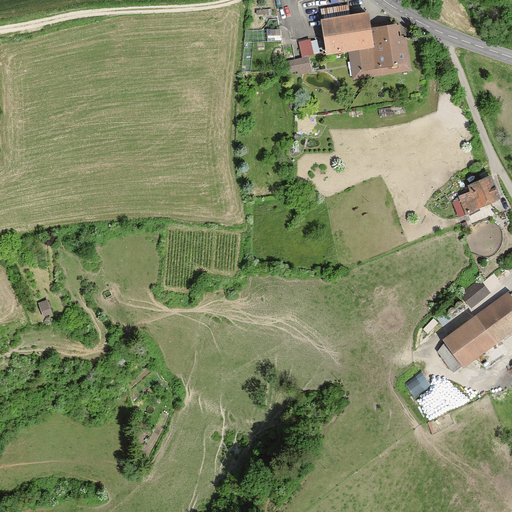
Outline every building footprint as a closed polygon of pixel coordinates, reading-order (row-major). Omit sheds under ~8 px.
[(368,14),(322,21),(327,53),(357,49),(361,70),(381,67),(405,63),(399,25),(370,29),(368,14)] [(280,30),(267,30),(268,42),(282,41),(282,38),(280,35),(280,30)] [(316,40),(310,41),(313,54),(319,52),(316,40)] [(308,57),(288,61),(291,72),(310,68),(308,57)] [(489,175),(470,184),(472,191),(461,196),(464,205),(459,207),(461,214),(467,211),(468,214),(498,199),(489,175)] [(480,281),(463,295),(471,305),(493,287),(487,279),(482,283),(480,281)] [(511,293),(446,339),(464,364),(511,328),(511,293),(511,294),(511,293)] [(455,303),(455,304),(455,306),(456,307),(457,308),(458,309),(459,309),(461,309),(462,308),(463,307),(464,306),(464,305),(463,303),(463,302),(462,301),(460,301),(459,300),(458,301),(456,302),(455,303)] [(448,309),(448,310),(448,312),(449,313),(450,314),(451,315),(452,315),(454,315),(455,314),(456,313),(457,312),(457,311),(456,309),(456,308),(455,307),(453,307),(452,306),(451,307),(449,308),(448,309)] [(452,318),(446,311),(438,318),(443,325),(452,318)]
